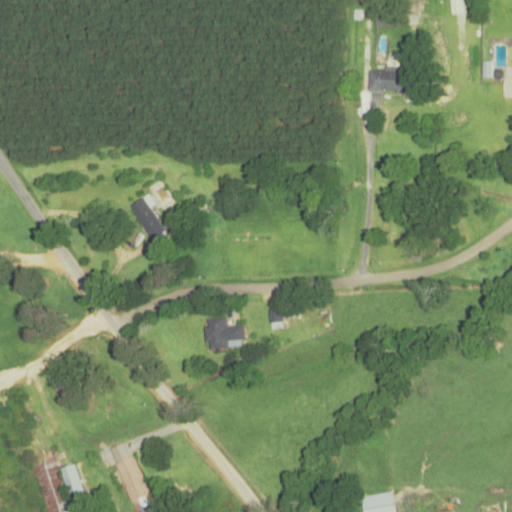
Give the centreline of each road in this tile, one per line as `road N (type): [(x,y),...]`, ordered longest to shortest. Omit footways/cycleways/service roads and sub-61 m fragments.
road 1 (residential): [(259,511),(112,327),(0,162)]
road 2 (residential): [(112,327),(183,296),(409,279),(463,258),(511,225)]
